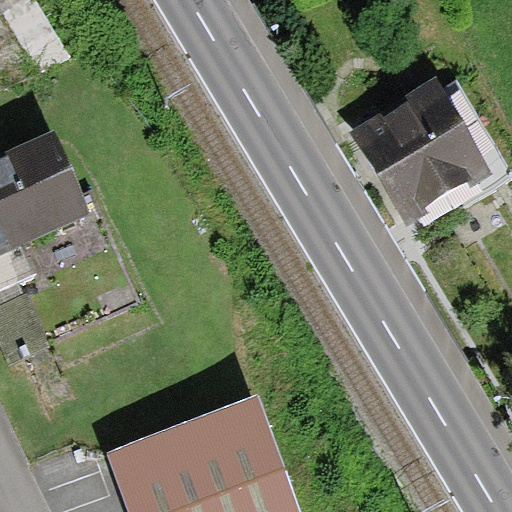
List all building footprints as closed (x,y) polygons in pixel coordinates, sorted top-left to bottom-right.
[(0,0),(36,72),(78,51),(53,0),(0,0)] [(492,183),(437,90),(351,141),(407,234),(492,183)] [(0,299),(37,283),(25,257),(92,227),(55,146),(0,170),(0,299)] [(0,347),(10,370),(51,354),(27,300),(0,311),(0,347)] [(295,511),(259,410),(108,463),(125,511),(295,511)]
